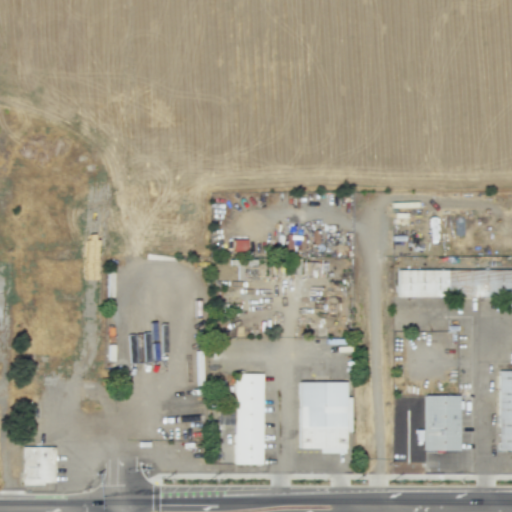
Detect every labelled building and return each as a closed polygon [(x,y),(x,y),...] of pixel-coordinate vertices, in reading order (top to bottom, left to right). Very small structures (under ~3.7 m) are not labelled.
[(511,269),(395,269),(395,296),(511,296),(511,269)] [(511,370),(496,370),(496,450),(511,450),(511,370)] [(233,373),(232,464),(259,464),(260,373),(233,373)] [(296,381),(296,448),(317,448),(317,453),(342,453),(342,447),(343,447),(343,381),(296,381)] [(422,395),(422,450),(456,450),(456,395),(422,395)] [(19,446),(19,484),(40,485),(40,482),(52,482),(52,446),(19,446)]
